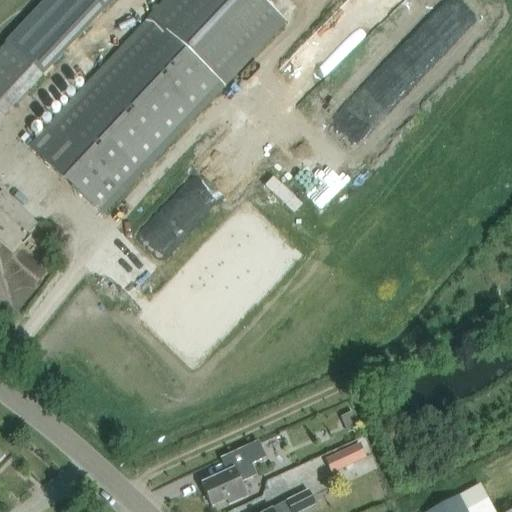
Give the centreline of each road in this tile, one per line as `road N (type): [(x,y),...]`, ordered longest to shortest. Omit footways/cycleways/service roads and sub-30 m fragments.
road 1 (track): [(128,493),(511,313)]
road 2 (tertiary): [(146,511),(0,390)]
